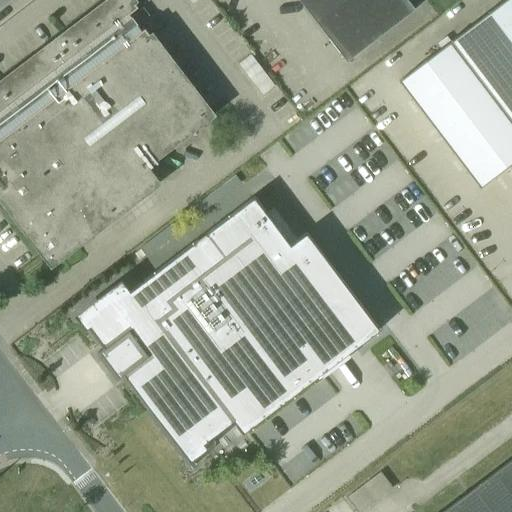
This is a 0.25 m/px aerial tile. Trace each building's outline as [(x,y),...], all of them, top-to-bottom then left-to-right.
[(0,195),(51,263),(59,257),(156,183),(143,166),(210,115),(144,29),(141,31),(128,15),(137,8),(131,0),(111,0),(0,84),(0,195)] [(298,0),(347,62),(414,10),(406,0),(298,0)] [(306,233),(297,240),(290,245),(272,221),(269,224),(264,218),(267,215),(266,214),(254,197),(129,292),(126,294),(120,286),(80,317),(88,328),(103,348),(96,354),(104,360),(112,371),(116,380),(123,374),(127,372),(187,451),(230,418),(233,421),(242,434),(320,375),(347,355),(380,331),(306,233)] [(209,207),(203,200),(193,208),(199,215),(209,207)] [(368,457),(334,482),(356,511),(361,511),(393,489),(368,457)] [(511,511),(511,460),(443,511),(511,511)]
